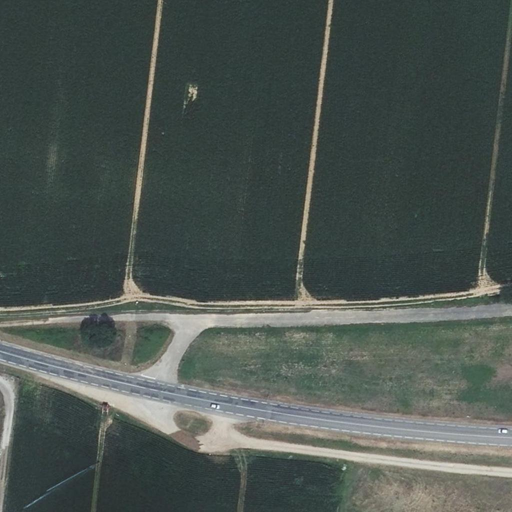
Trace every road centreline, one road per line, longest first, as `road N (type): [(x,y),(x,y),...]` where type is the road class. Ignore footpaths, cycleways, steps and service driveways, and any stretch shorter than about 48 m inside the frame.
road 1 (secondary): [(0,352),(319,420),(511,438)]
road 2 (track): [(511,472),(195,440),(162,426),(147,409),(153,390)]
